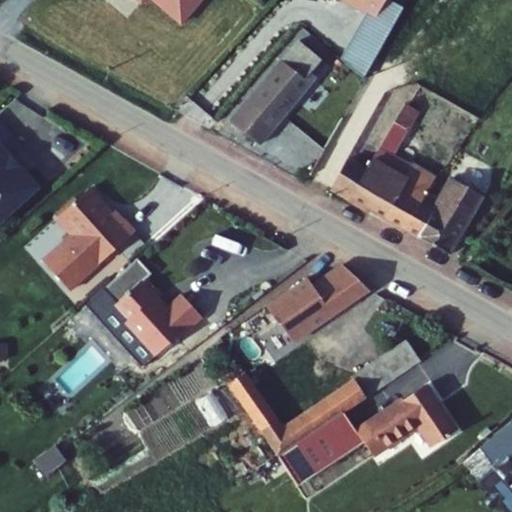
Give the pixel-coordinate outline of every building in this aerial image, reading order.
[(199,0),(172,0),(188,13),(199,0)] [(334,55),(308,34),(247,109),(278,134),(329,72),(324,68),(334,55)] [(360,190),(415,221),(435,185),(445,172),(403,148),(430,100),(416,91),(376,162),(360,190)] [(26,121),(1,94),(0,94),(0,202),(1,203),(44,162),(15,131),(26,121)] [(389,108),(376,100),(365,119),(360,129),(373,136),(389,108)] [(365,119),(352,112),(321,168),(348,184),(365,155),(351,147),(360,129),(365,119)] [(348,184),(360,190),(376,162),(365,155),(348,184)] [(125,203),(93,171),(61,201),(76,216),(47,243),(75,273),(140,212),(128,200),(125,203)] [(415,221),(462,248),(495,189),(463,171),(451,193),(435,185),(415,221)] [(125,257),(138,271),(123,285),(137,300),(133,303),(149,320),(149,326),(159,335),(164,336),(186,315),(188,316),(210,296),(189,274),(174,288),(171,288),(163,280),(169,275),(152,257),(157,253),(143,239),(125,257)] [(314,259),(274,287),(280,300),(241,326),(253,343),(259,352),(350,289),(367,264),(341,245),(322,265),(314,259)] [(398,321),(355,356),(370,377),(416,343),(398,321)] [(253,343),(229,361),(281,434),(285,432),(306,418),(288,392),(259,352),(253,343)] [(351,351),(288,392),(306,418),(350,390),(370,377),(355,356),(351,351)] [(363,407),(350,390),(306,418),(285,432),(304,460),(369,422),(377,432),(424,402),(439,423),(461,409),(433,365),(363,407)] [(154,426),(167,450),(212,424),(199,400),(154,426)] [(502,436),(496,428),(465,453),(478,472),(511,449),(502,436)] [(511,511),(511,429),(502,436),(511,449),(478,472),(504,511),(511,511)] [(248,442),(218,463),(229,480),(260,458),(248,442)] [(33,459),(44,475),(65,460),(54,445),(33,459)]
